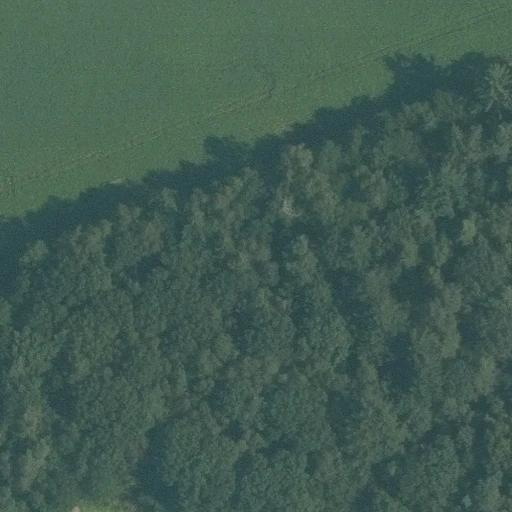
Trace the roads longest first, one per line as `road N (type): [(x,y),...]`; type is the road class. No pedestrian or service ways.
road 1 (track): [(0,282),(511,94)]
road 2 (track): [(0,282),(72,511)]
